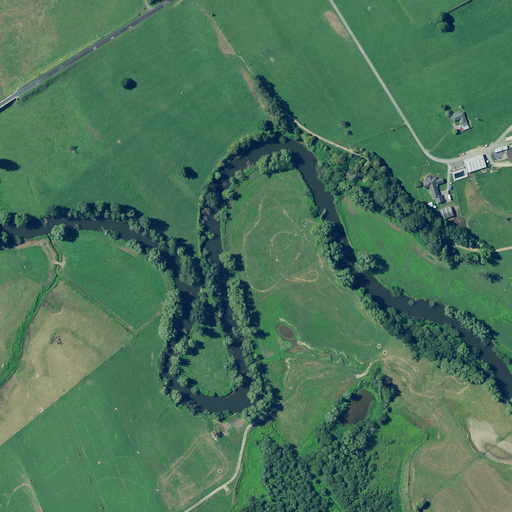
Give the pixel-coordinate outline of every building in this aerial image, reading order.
[(469,128),(462,111),(451,115),(453,122),(460,119),(464,130),(469,128)] [(486,167),(482,154),(463,160),(467,173),(486,167)] [(436,180),(435,177),(431,178),(431,177),(427,178),(428,179),(423,181),(424,183),(422,184),(424,189),(429,187),(432,199),(435,198),(436,204),(443,202),(441,195),(439,195),(436,185),(441,183),(444,183),(442,178),(436,180)] [(454,216),(451,206),(439,210),(442,219),(454,216)] [(96,490),(94,491),(102,510),(105,509),(96,490)]
